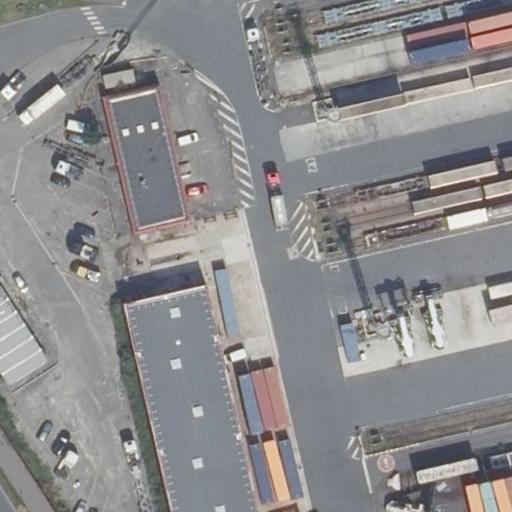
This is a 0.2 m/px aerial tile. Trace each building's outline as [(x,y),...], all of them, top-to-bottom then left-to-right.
[(189,219),(157,83),(100,95),(132,233),(189,219)] [(283,125),(311,120),(309,110),(282,115),(283,125)] [(0,377),(6,388),(48,363),(0,285),(0,377)] [(257,511),(220,347),(205,285),(122,303),(136,366),(169,511),(257,511)] [(295,452),(258,455),(261,511),(274,511),(289,511),(287,487),(296,486),(295,452)]
